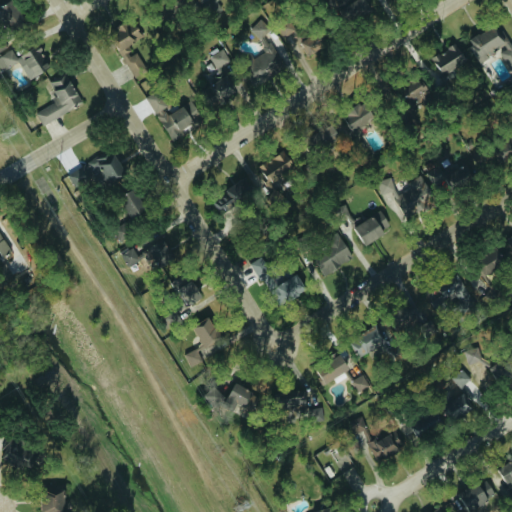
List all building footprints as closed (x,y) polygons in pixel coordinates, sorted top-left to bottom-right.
[(10,0),(0,5),(0,21),(6,32),(23,22),(11,0),(10,0)] [(370,10),(362,0),(350,0),(339,8),(350,24),(370,10)] [(170,13),(164,7),(155,15),(160,21),(170,13)] [(144,70),(134,52),(130,55),(125,45),(140,37),(130,19),(106,34),(132,77),(144,70)] [(248,29),(259,40),(269,30),(258,19),(248,29)] [(511,68),(511,50),(495,23),(465,41),(478,62),(496,51),(509,71),(511,68)] [(49,66),(36,44),(14,57),(10,49),(0,55),(0,67),(2,70),(16,62),(26,79),(49,66)] [(465,63),(453,45),(426,62),(438,80),(465,63)] [(292,51),(296,59),(304,55),(299,47),(292,51)] [(228,62),(221,49),(208,57),(214,69),(228,62)] [(46,83),(56,100),(33,113),(40,126),(80,103),(63,73),(46,83)] [(235,92),(226,76),(199,90),(207,106),(235,92)] [(429,98),(416,78),(395,92),(406,109),(415,103),(417,106),(429,98)] [(144,97),(152,114),(164,109),(157,92),(144,97)] [(364,102),(340,111),(347,133),(372,125),(364,102)] [(199,125),(189,107),(183,111),(181,107),(165,115),(163,111),(155,115),(169,141),(199,125)] [(303,137),(311,154),(337,143),(330,125),(303,137)] [(511,137),(502,135),(498,155),(511,157),(511,137)] [(65,172),(73,190),(103,176),(107,183),(122,176),(110,151),(65,172)] [(256,164),(263,182),(291,170),(283,153),(256,164)] [(437,165),(424,174),(433,188),(438,185),(443,193),(472,175),(461,158),(442,171),(437,165)] [(403,219),(431,201),(430,194),(418,175),(406,183),(408,188),(397,195),(392,187),(389,178),(375,181),(378,196),(387,194),(388,196),(389,196),(403,219)] [(210,201),(220,216),(256,192),(245,176),(210,201)] [(389,230),(379,211),(351,227),(361,245),(389,230)] [(0,257),(10,251),(0,237),(0,257)] [(351,258),(338,238),(302,261),(315,281),(351,258)] [(130,247),(119,254),(126,267),(138,261),(130,247)] [(471,263),(481,279),(505,263),(495,247),(471,263)] [(303,289),(293,274),(279,283),(261,256),(241,270),(250,284),(258,279),(276,307),(303,289)] [(0,282),(11,276),(4,264),(0,266),(0,282)] [(436,283),(442,301),(456,296),(459,305),(468,302),(458,274),(436,283)] [(166,293),(176,310),(199,298),(189,281),(166,293)] [(414,318),(409,303),(395,307),(400,323),(414,318)] [(179,318),(170,311),(163,321),(172,327),(179,318)] [(383,343),(374,326),(347,340),(356,357),(383,343)] [(481,358),(474,347),(460,357),(468,367),(481,358)] [(200,361),(194,349),(182,355),(188,367),(200,361)] [(495,384),(511,377),(511,358),(511,356),(487,366),(495,384)] [(346,371),(338,357),(312,372),(320,386),(346,371)] [(469,379),(460,369),(449,378),(458,388),(469,379)] [(369,388),(360,374),(349,382),(358,395),(369,388)] [(233,405),(250,413),(258,396),(231,384),(226,396),(207,388),(201,402),(218,410),(219,407),(230,412),(233,405)] [(311,403),(300,388),(275,406),(286,421),(311,403)] [(449,422),(473,408),(464,392),(439,407),(449,422)] [(413,436),(439,426),(432,411),(407,422),(413,436)] [(402,448),(392,431),(376,440),(374,436),(363,442),(376,463),(402,448)] [(0,457),(0,460),(28,471),(34,452),(6,442),(0,457)] [(340,472),(352,465),(346,454),(334,461),(340,472)] [(511,484),(511,460),(496,471),(507,488),(511,484)] [(475,511),(488,505),(475,483),(456,494),(466,511),(475,511)] [(62,511),(64,496),(41,494),(39,511),(62,511)]
